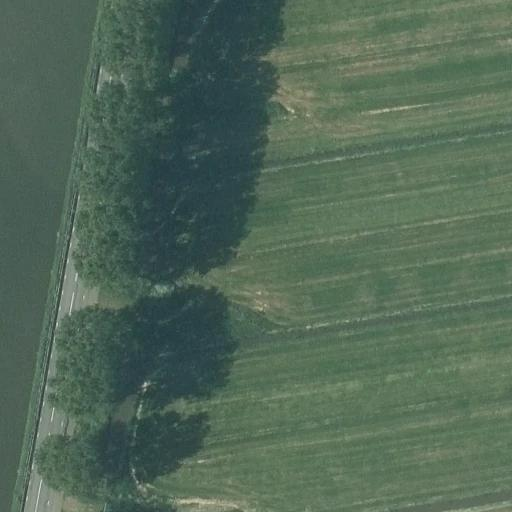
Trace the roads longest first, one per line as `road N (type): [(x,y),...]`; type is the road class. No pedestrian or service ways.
road 1 (tertiary): [(38,511),(127,0)]
road 2 (track): [(477,280),(266,312),(154,315),(74,306)]
road 3 (track): [(511,75),(279,110),(109,102)]
road 4 (track): [(306,511),(497,464)]
